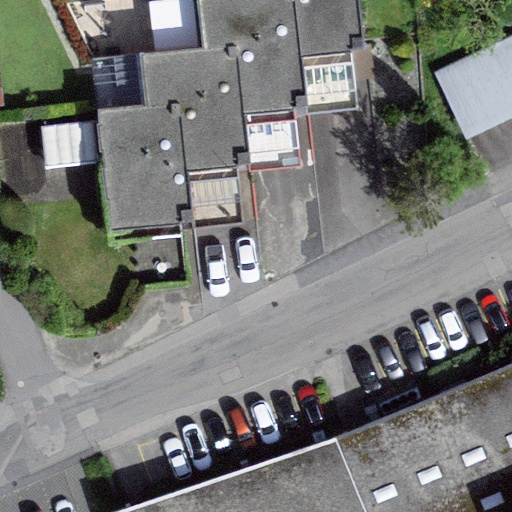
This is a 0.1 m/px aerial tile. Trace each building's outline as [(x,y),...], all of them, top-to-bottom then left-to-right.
[(168,0),(174,47),(236,40),(249,159),(250,168),(299,163),(293,104),(306,102),(294,0),(168,0)] [(294,0),(306,102),(307,111),(356,106),(350,46),(365,45),(359,0),(294,0)] [(511,37),(440,72),(466,127),(511,105),(511,37)] [(174,47),(142,51),(147,102),(178,98),(192,217),(193,225),(242,220),(236,161),(249,159),(236,40),(174,47)] [(129,224),(136,283),(176,279),(185,278),(178,218),(192,217),(178,98),(147,102),(97,107),(99,119),(41,125),(46,163),(103,157),(110,226),(129,224)] [(511,511),(511,361),(333,436),(109,511),(511,511)]
